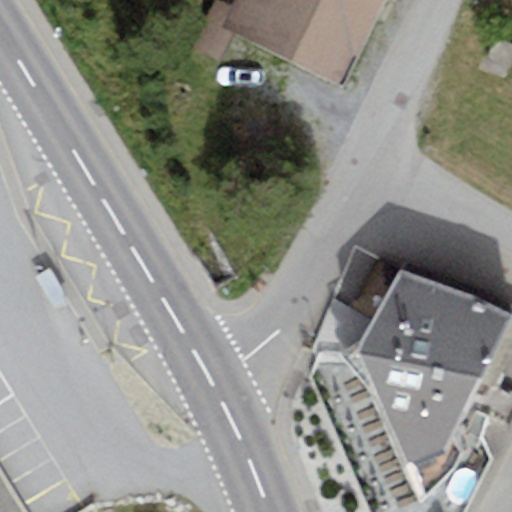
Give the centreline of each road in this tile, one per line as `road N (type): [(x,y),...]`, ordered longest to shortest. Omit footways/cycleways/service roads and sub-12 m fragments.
road 1 (primary): [(208,378),(0,33)]
road 2 (residential): [(208,378),(241,363),(287,320),(372,159)]
road 3 (residential): [(372,159),(441,0)]
road 4 (residential): [(511,232),(372,159)]
road 5 (primary): [(266,511),(208,378)]
